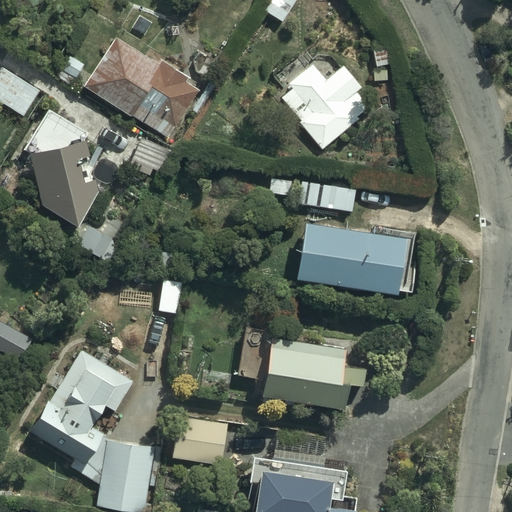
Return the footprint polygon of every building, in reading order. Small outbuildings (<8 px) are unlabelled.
[(293,0),(268,0),(266,6),(284,16),(293,0)] [(115,36),(79,88),(164,145),(198,95),(182,84),(186,79),(157,60),(155,63),(115,36)] [(293,81),(280,91),(301,115),(299,117),(323,146),(379,98),(344,57),(342,58),(334,50),(318,63),(313,58),(290,78),(293,81)] [(41,88),(1,65),(0,67),(0,101),(26,116),(41,88)] [(23,161),(29,165),(42,216),(78,232),(99,204),(95,189),(91,190),(86,168),(89,168),(85,151),(88,145),(48,121),(23,161)] [(170,152),(137,141),(129,165),(162,176),(170,152)] [(352,191),(299,184),(296,209),(350,215),(352,191)] [(372,240),(304,231),(297,287),(410,302),(413,281),(406,280),(411,242),(373,237),(372,240)] [(182,274),(162,272),(159,306),(175,307),(176,295),(180,296),(182,274)] [(213,282),(193,279),(188,310),(209,313),(213,282)] [(274,321),(246,317),(238,369),(263,373),(262,385),(346,398),(350,373),(365,376),(367,360),(344,357),(347,337),(273,325),(274,321)] [(47,391),(28,423),(75,455),(71,461),(100,480),(98,502),(146,506),(154,439),(106,434),(103,431),(105,428),(92,420),(104,400),(116,406),(134,375),(82,344),(52,394),(47,391)] [(178,413),(174,453),(224,458),(227,418),(178,413)] [(251,471),(259,472),(256,507),(308,511),(357,511),(359,494),(345,493),(348,459),(254,446),(251,471)] [(230,511),(231,504),(197,503),(196,511),(230,511)]
